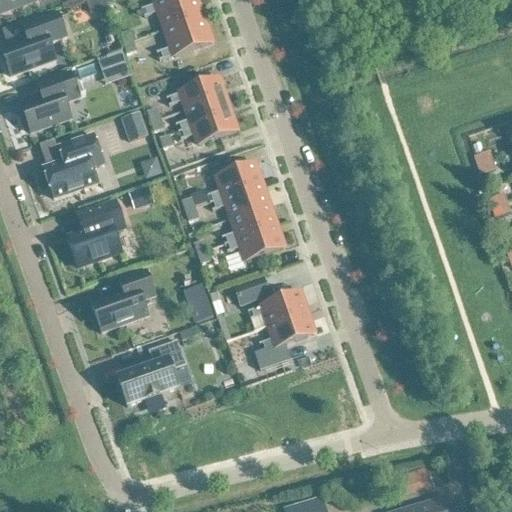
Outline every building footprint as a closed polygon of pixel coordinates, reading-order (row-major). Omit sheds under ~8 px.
[(0,0),(0,18),(35,6),(33,0),(0,0)] [(103,0),(95,0),(86,4),(91,19),(92,18),(108,13),(103,0)] [(195,0),(174,0),(155,7),(156,8),(141,13),(144,21),(159,16),(165,34),(202,20),(195,0)] [(49,48),(67,42),(58,17),(22,30),(27,44),(1,53),(11,81),(55,65),(49,48)] [(212,48),(202,20),(165,34),(171,51),(157,57),(160,65),(174,60),(174,61),(212,48)] [(122,38),(123,46),(134,43),(130,34),(122,38)] [(124,47),(127,57),(136,55),(133,45),(124,47)] [(130,75),(127,66),(121,51),(110,55),(119,78),(130,75)] [(71,123),(65,108),(80,103),(70,76),(44,86),(49,100),(21,109),(31,137),(71,123)] [(224,101),(218,82),(180,96),(180,97),(166,102),(169,110),(183,105),(187,114),(224,101)] [(178,136),(230,118),(224,101),(187,114),(190,123),(175,129),(178,136)] [(149,116),(151,123),(161,120),(158,112),(149,116)] [(148,140),(139,117),(121,123),(130,147),(148,140)] [(237,136),(230,118),(178,136),(181,144),(195,139),(199,149),(237,136)] [(152,124),(155,135),(165,131),(161,121),(152,124)] [(64,166),(44,173),(54,203),(98,188),(92,173),(103,169),(93,139),(59,151),(64,166)] [(165,152),(174,149),(171,141),(161,144),(165,152)] [(492,164),(489,155),(474,160),(477,170),(492,164)] [(156,162),(141,167),(147,183),(162,178),(156,162)] [(495,173),(492,164),(477,170),(480,179),(495,173)] [(262,189),(254,168),(216,181),(221,195),(207,200),(209,207),(262,189)] [(269,210),(262,189),(209,207),(212,215),(227,210),(231,223),(269,210)] [(149,194),(129,200),(133,213),(153,207),(149,194)] [(196,210),(206,207),(203,196),(192,199),(196,210)] [(507,207),(503,197),(488,203),(491,213),(507,207)] [(192,200),(181,201),(185,211),(195,208),(192,200)] [(83,237),(68,242),(78,272),(121,257),(114,237),(125,233),(115,206),(77,219),(83,237)] [(510,216),(507,207),(491,213),(495,222),(510,216)] [(186,212),(189,224),(198,222),(195,209),(186,212)] [(276,231),(269,210),(231,223),(236,236),(221,241),(224,249),(276,231)] [(284,252),(276,231),(224,249),(227,257),(241,252),(246,265),(284,252)] [(195,248),(198,257),(208,254),(205,245),(195,248)] [(200,267),(210,263),(208,255),(198,258),(200,267)] [(172,267),(157,272),(161,284),(177,279),(172,267)] [(101,338),(149,321),(143,305),(156,301),(147,275),(118,285),(122,296),(91,307),(101,338)] [(233,295),(239,315),(246,312),(271,304),(263,284),(233,295)] [(185,301),(189,312),(207,306),(203,295),(185,301)] [(263,316),(269,331),(307,317),(298,295),(271,304),(246,312),(249,320),(263,316)] [(212,307),(220,304),(218,297),(209,300),(212,307)] [(314,339),(307,317),(269,331),(273,342),(259,347),(261,355),(254,357),(260,375),(290,364),(285,349),(314,339)] [(237,343),(227,347),(232,363),(243,359),(237,343)] [(146,405),(160,400),(160,399),(178,393),(172,374),(186,370),(177,346),(149,356),(154,369),(117,382),(127,411),(146,404),(146,405)] [(242,391),(255,387),(252,377),(239,381),(242,391)] [(464,465),(446,471),(450,485),(469,480),(464,465)] [(397,499),(429,490),(423,470),(391,480),(397,499)] [(447,503),(447,502),(413,511),(450,511),(448,503),(447,503)]
